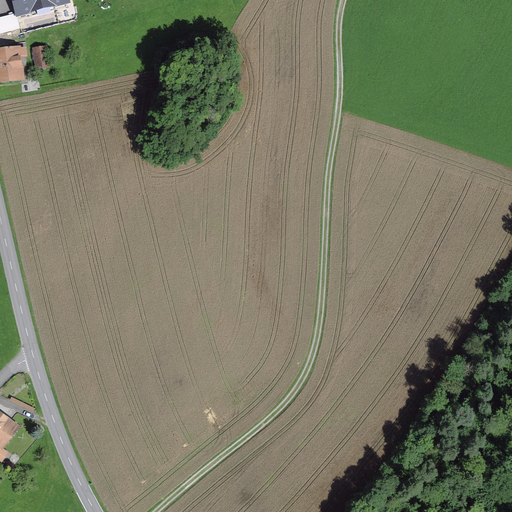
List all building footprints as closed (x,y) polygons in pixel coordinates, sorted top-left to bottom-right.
[(67,0),(12,0),(17,18),(68,4),(67,0)] [(0,33),(16,29),(13,16),(0,19),(0,33)] [(34,49),(37,69),(48,67),(46,47),(34,49)] [(0,51),(0,80),(19,78),(17,59),(25,58),(24,49),(0,51)] [(0,443),(1,444),(13,428),(0,418),(0,443)]
